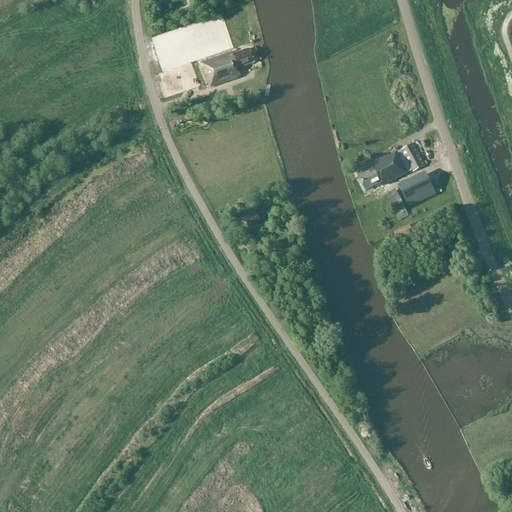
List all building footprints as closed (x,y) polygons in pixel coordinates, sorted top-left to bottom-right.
[(232,54),(201,64),(210,89),(241,78),(238,69),(253,64),(248,50),(232,56),(232,54)] [(383,187),(407,174),(423,166),(412,145),(396,154),(375,165),(377,167),(358,176),(366,192),(381,184),(383,187)] [(362,160),(365,165),(370,162),(367,157),(362,160)] [(427,176),(400,190),(409,209),(436,196),(427,176)] [(387,197),(391,206),(396,216),(399,221),(409,217),(406,211),(407,211),(402,201),(397,192),(387,197)] [(257,215),(245,220),(249,228),(261,223),(257,215)] [(298,251),(294,242),(279,249),(282,258),(298,251)]
